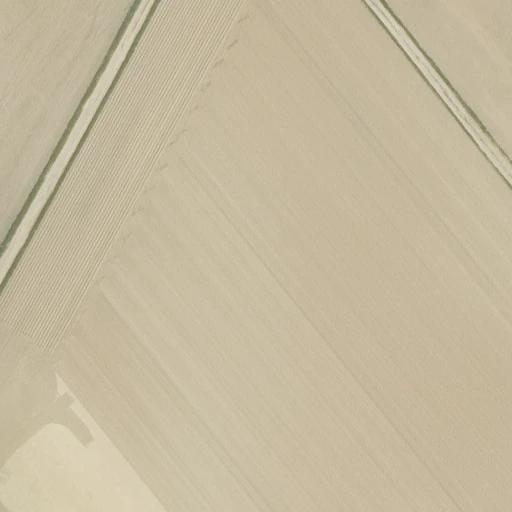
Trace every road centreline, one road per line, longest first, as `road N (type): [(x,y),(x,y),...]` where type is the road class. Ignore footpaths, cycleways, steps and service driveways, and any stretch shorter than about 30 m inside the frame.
road 1 (track): [(146,0),(0,267)]
road 2 (track): [(370,0),(511,176)]
